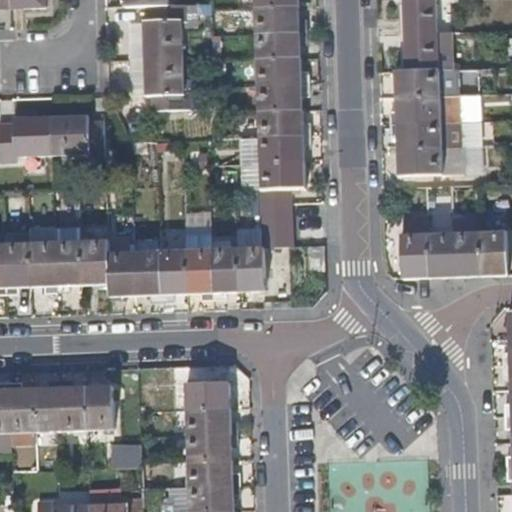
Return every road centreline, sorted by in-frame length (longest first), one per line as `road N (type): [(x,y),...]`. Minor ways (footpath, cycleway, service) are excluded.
road 1 (residential): [(369,301),(358,269),(346,0)]
road 2 (residential): [(0,344),(273,330)]
road 3 (unclassified): [(273,330),(275,511)]
road 4 (residential): [(465,511),(461,415),(420,357)]
